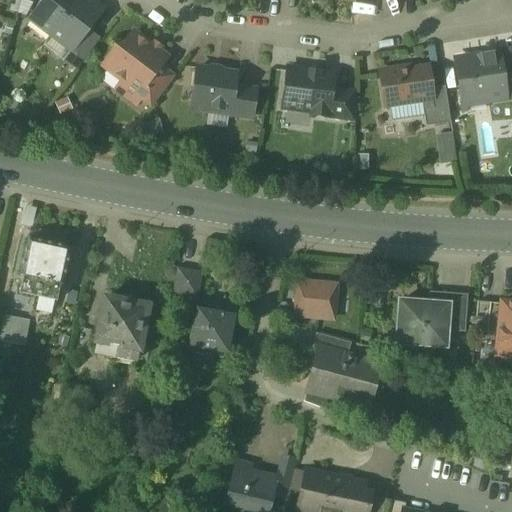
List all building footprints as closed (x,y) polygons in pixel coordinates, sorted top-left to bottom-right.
[(104,10),(90,0),(45,0),(32,18),(73,49),(74,50),(88,31),(104,10)] [(88,31),(74,50),(73,49),(66,59),(79,69),(100,40),(88,31)] [(135,34),(121,51),(116,52),(106,66),(125,81),(119,89),(137,102),(141,97),(138,95),(160,66),(166,57),(135,34)] [(500,53),(456,60),(464,111),(466,111),(466,104),(507,98),(501,62),(500,53)] [(511,60),(501,62),(507,98),(511,96),(511,60)] [(175,78),(160,66),(138,95),(141,97),(153,106),(175,78)] [(399,68),(381,71),(386,107),(423,101),(434,100),(432,88),(429,67),(400,71),(399,68)] [(237,74),(199,68),(193,108),(229,113),(230,111),(232,111),(235,86),(237,74)] [(335,74),(288,68),(283,107),(312,111),(312,115),(329,117),(333,89),(335,74)] [(256,89),(235,86),(232,111),(230,111),(229,113),(229,115),(252,118),(256,89)] [(434,100),(423,101),(427,126),(452,122),(446,86),(432,88),(434,100)] [(356,92),(333,89),(329,117),(356,120),(356,92)] [(437,133),(440,160),(457,158),(453,131),(437,133)] [(258,144),(248,142),(247,149),(257,151),(258,144)] [(70,249),(28,240),(21,276),(27,277),(58,284),(63,285),(70,249)] [(204,272),(178,267),(173,293),(199,298),(204,272)] [(58,284),(27,277),(23,293),(55,299),(58,284)] [(337,285),(299,281),(296,315),(334,319),(337,285)] [(447,305),(401,301),(398,343),(446,346),(447,329),(463,331),(466,296),(448,295),(447,305)] [(149,306),(106,297),(97,341),(120,346),(118,357),(138,361),(140,350),(149,306)] [(502,304),(479,302),(476,331),(499,334),(502,304)] [(511,303),(502,302),(502,304),(499,334),(496,359),(511,360),(511,303)] [(237,315),(197,307),(190,347),(230,354),(237,315)] [(10,316),(6,339),(26,341),(29,319),(10,316)] [(351,343),(316,334),(312,348),(322,351),(322,350),(347,356),(351,343)] [(368,408),(380,365),(347,356),(322,350),(322,351),(311,391),(311,393),(330,398),(368,408)] [(80,389),(66,387),(62,412),(87,416),(90,401),(78,399),(80,389)] [(330,398),(311,393),(311,391),(307,390),(304,403),(326,411),(330,398)] [(252,471),(235,467),(226,503),(243,507),(244,502),(269,508),(268,511),(270,511),(274,497),(279,476),(277,476),(277,477),(252,472),(252,471)] [(293,474),(279,471),(277,476),(279,476),(274,497),(287,500),(293,474)] [(365,485),(306,472),(297,511),(299,511),(367,511),(371,496),(363,495),(365,485)] [(388,511),(391,501),(371,496),(367,511),(388,511)] [(406,504),(391,501),(388,511),(402,511),(403,511),(405,511),(406,504)]
